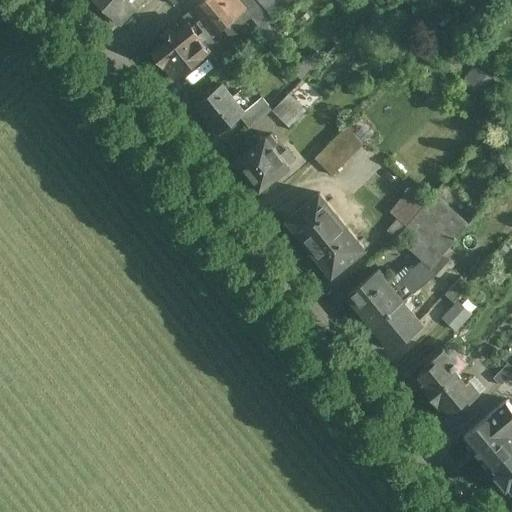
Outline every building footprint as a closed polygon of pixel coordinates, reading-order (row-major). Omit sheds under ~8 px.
[(95,0),(119,21),(138,0),(95,0)] [(202,0),(193,8),(200,17),(191,25),(188,21),(179,28),(175,23),(161,34),(165,39),(152,50),(163,64),(165,63),(177,77),(209,51),(201,42),(206,38),(207,40),(223,27),(229,34),(242,23),(237,17),(246,9),(239,0),(202,0)] [(297,0),(239,0),(246,9),(260,26),(272,16),(273,17),(286,6),(288,8),(297,0)] [(282,48),(275,41),(269,47),(276,54),(282,48)] [(298,66),(288,55),(282,61),(293,72),(298,66)] [(462,79),(483,94),(495,78),(474,63),(462,79)] [(223,85),(195,107),(218,134),(245,112),(223,85)] [(291,124),(307,109),(290,91),(274,106),(291,124)] [(261,98),(245,112),(254,123),(271,110),(261,98)] [(349,124),(316,157),(333,175),(366,141),(349,124)] [(272,133),(267,137),(266,135),(236,159),(260,189),(290,165),(274,145),(279,141),(272,133)] [(411,187),(391,212),(407,225),(427,201),(411,187)] [(365,249),(320,194),(308,203),(298,211),(298,212),(288,220),(290,223),(287,226),(296,237),(299,234),(323,263),(319,265),(328,276),(331,273),(333,275),(345,266),(354,259),(365,249)] [(424,260),(410,273),(409,273),(405,278),(405,279),(403,281),(413,293),(434,275),(430,268),(432,268),(424,260)] [(378,269),(348,295),(373,326),(373,325),(402,301),(404,300),(378,269)] [(461,276),(445,294),(454,302),(470,284),(461,276)] [(422,325),(402,301),(373,325),(385,339),(380,344),(387,352),(392,348),(393,349),(422,325)] [(472,317),(456,303),(442,318),(458,333),(472,317)] [(445,352),(443,350),(424,365),(427,369),(420,376),(424,381),(422,383),(433,397),(459,374),(467,364),(455,348),(450,348),(445,352)] [(511,373),(503,365),(487,383),(496,391),(511,373)] [(459,374),(433,397),(442,408),(444,406),(451,414),(459,407),(460,409),(480,393),(469,380),(466,383),(459,374)] [(511,405),(507,400),(465,435),(492,468),(511,451),(511,434),(511,433),(511,432),(511,405)] [(511,451),(492,468),(511,491),(511,451)]
